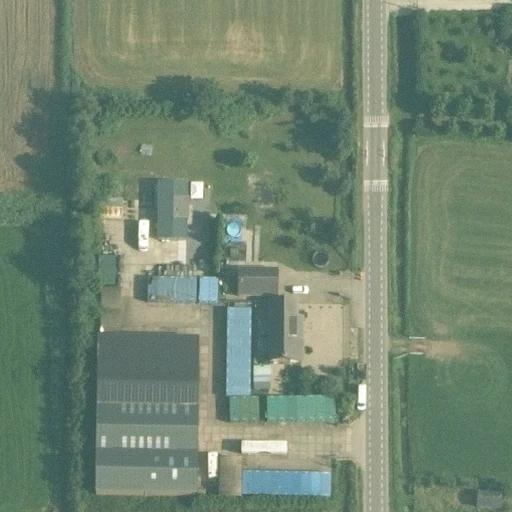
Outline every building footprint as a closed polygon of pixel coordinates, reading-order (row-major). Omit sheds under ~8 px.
[(185,186),(180,185),(157,185),(157,241),(185,242),(185,240),(185,186)] [(275,300),(275,274),(238,273),(237,299),(275,300)] [(219,302),(220,279),(202,279),(201,302),(219,302)] [(122,330),(124,284),(103,283),(101,329),(122,330)] [(148,322),(197,322),(198,298),(148,297),(148,322)] [(301,365),(301,322),(296,322),(296,306),(269,306),(268,364),(301,365)] [(227,398),(241,399),(241,423),(262,423),(263,399),(252,399),(254,310),(229,310),(227,398)] [(195,500),(197,341),(96,340),(94,499),(195,500)] [(255,370),(254,384),(270,385),(271,371),(255,370)] [(337,421),(336,397),(268,399),(269,423),(337,421)] [(216,461),(215,495),(236,496),(237,461),(216,461)] [(493,511),(498,511),(500,498),(478,496),(477,511),(493,511)]
